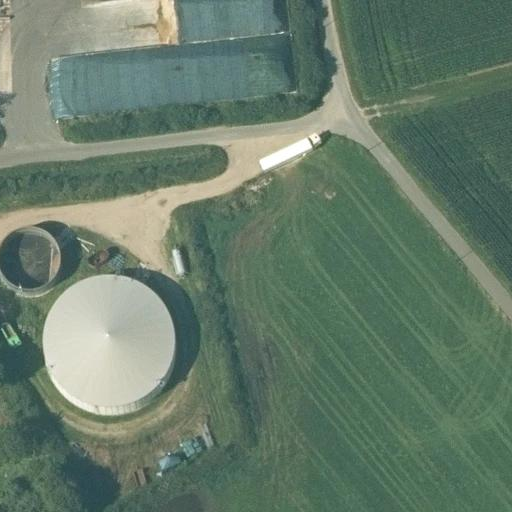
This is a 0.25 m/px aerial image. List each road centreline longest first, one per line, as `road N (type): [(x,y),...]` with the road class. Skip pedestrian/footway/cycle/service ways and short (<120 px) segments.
road 1 (unclassified): [(0,162),(355,125)]
road 2 (unclassified): [(511,313),(355,125)]
road 3 (track): [(511,79),(355,125)]
road 4 (unclassified): [(355,125),(336,90),(320,0)]
